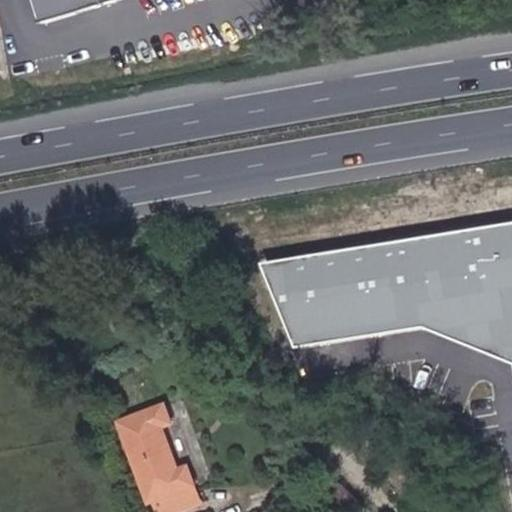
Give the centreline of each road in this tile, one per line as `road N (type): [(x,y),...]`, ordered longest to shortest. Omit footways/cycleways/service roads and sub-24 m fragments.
road 1 (trunk): [(511,71),(0,158)]
road 2 (trunk): [(0,207),(511,122)]
